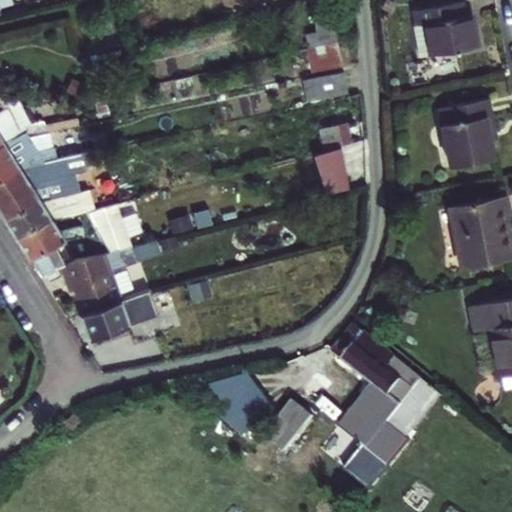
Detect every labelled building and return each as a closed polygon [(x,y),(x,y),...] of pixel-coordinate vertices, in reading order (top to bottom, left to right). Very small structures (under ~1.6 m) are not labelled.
[(462,0),(450,0),(415,7),(418,21),(425,19),(431,52),(478,44),(472,11),(465,12),(462,0)] [(323,50),(340,46),(334,17),(317,20),(323,50)] [(309,53),(314,78),(344,72),(340,46),(323,50),(309,53)] [(307,85),(312,107),(350,99),(346,77),(307,85)] [(487,95),(438,104),(449,162),(494,153),(489,129),(494,128),(487,95)] [(0,115),(0,149),(28,134),(31,140),(34,139),(14,101),(0,107),(0,109),(3,114),(0,115)] [(344,148),(354,145),(351,132),(332,137),(335,150),(344,148)] [(0,149),(0,183),(22,172),(40,168),(44,167),(31,140),(28,134),(0,149)] [(352,190),(344,148),(335,150),(317,155),(328,197),(352,190)] [(44,167),(40,168),(43,175),(48,173),(52,182),(95,174),(91,157),(44,167)] [(22,172),(0,183),(0,214),(6,225),(43,204),(53,202),(44,187),(33,189),(22,172)] [(506,192),(449,203),(461,265),(511,254),(511,246),(504,210),(509,209),(506,192)] [(18,243),(54,221),(88,218),(96,214),(91,202),(89,196),(53,202),(43,204),(6,225),(18,243)] [(96,214),(88,218),(106,241),(114,257),(133,251),(121,207),(96,214)] [(54,221),(18,243),(43,283),(66,270),(79,264),(114,257),(106,241),(88,218),(54,221)] [(79,264),(66,270),(85,319),(125,304),(114,279),(139,269),(132,252),(114,257),(79,264)] [(511,294),(465,304),(471,329),(487,326),(497,373),(511,370),(511,294)] [(161,321),(152,297),(151,295),(125,304),(85,319),(94,344),(161,321)] [(342,443),(359,455),(419,379),(357,330),(335,355),(381,392),(342,443)] [(284,454),(313,420),(320,426),(325,419),(315,410),(327,395),(310,383),(265,438),(284,454)]
